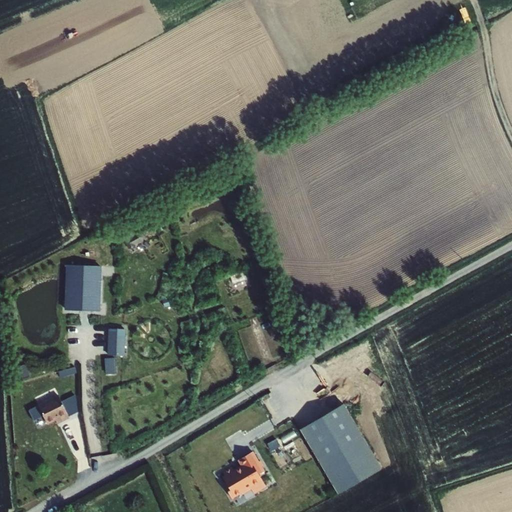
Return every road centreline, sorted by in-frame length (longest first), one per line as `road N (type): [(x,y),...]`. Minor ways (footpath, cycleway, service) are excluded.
road 1 (track): [(37,511),(511,246)]
road 2 (track): [(511,133),(497,105),(471,0)]
